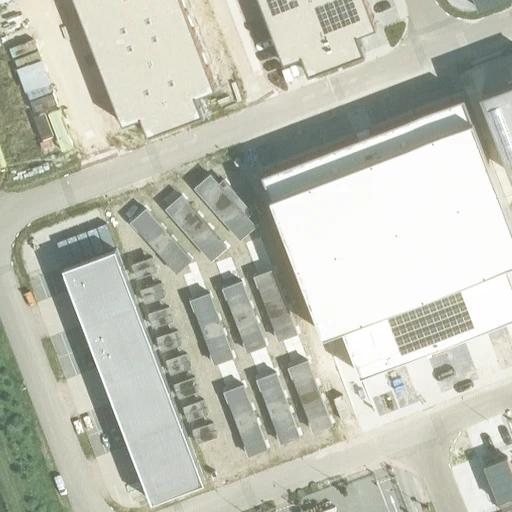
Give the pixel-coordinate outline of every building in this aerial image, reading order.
[(75,0),(79,9),(104,0),(75,0)] [(129,0),(104,0),(79,9),(93,47),(140,29),(129,0)] [(182,0),(129,0),(140,29),(187,11),(182,0)] [(259,0),(265,14),(301,0),(259,0)] [(313,0),(301,0),(265,14),(279,51),(326,34),(313,0)] [(366,0),(313,0),(326,34),(373,16),(366,0)] [(498,0),(499,0),(479,8),(479,9),(501,0),(498,0)] [(1,8),(0,8),(0,39),(12,35),(1,8)] [(187,11),(140,29),(151,57),(197,39),(187,11)] [(373,16),(326,34),(337,63),(365,52),(358,33),(376,26),(373,16)] [(140,29),(93,47),(104,75),(151,57),(140,29)] [(326,34),(279,51),(283,62),(302,55),(309,73),(337,63),(326,34)] [(12,36),(0,40),(0,82),(26,72),(12,36)] [(197,39),(151,57),(165,95),(212,77),(197,39)] [(151,57),(104,75),(118,112),(165,95),(151,57)] [(26,73),(0,83),(0,114),(37,100),(26,73)] [(212,77),(165,95),(176,123),(204,113),(197,94),(216,87),(212,77)] [(511,80),(482,91),(511,171),(511,80)] [(165,95),(118,112),(122,122),(141,115),(148,134),(176,123),(165,95)] [(357,135),(262,171),(323,333),(342,326),(360,374),(511,316),(511,276),(507,263),(511,261),(511,220),(464,95),(369,131),(368,127),(356,131),(357,135)] [(37,101),(0,115),(0,141),(5,155),(51,138),(37,101)] [(51,138),(5,156),(9,165),(11,165),(18,184),(64,166),(56,146),(55,147),(51,138)] [(116,246),(63,266),(152,501),(205,481),(116,246)] [(511,468),(507,456),(484,465),(502,510),(511,506),(511,468)]
